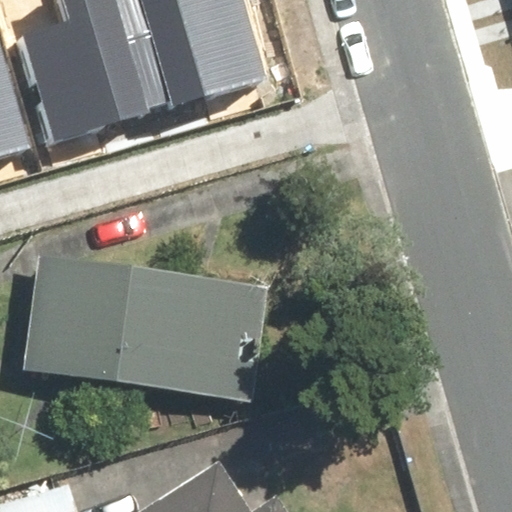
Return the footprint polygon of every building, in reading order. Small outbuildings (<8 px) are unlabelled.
[(18,34),(49,142),(148,113),(114,0),(60,0),(66,20),(18,34)] [(132,0),(164,107),(262,78),(238,0),(132,0)] [(0,153),(32,144),(0,37),(0,153)] [(272,287),(51,263),(39,377),(259,402),(272,287)] [(296,511),(287,497),(263,511),(254,511),(239,488),(202,511),(200,511),(188,492),(156,511),(296,511)] [(0,508),(0,511),(81,511),(76,489),(0,508)]
